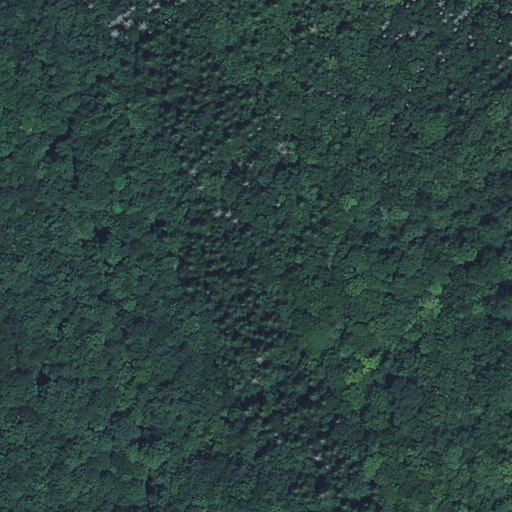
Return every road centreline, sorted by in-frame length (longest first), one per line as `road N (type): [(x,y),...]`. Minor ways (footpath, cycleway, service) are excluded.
road 1 (track): [(42,0),(79,61),(286,511)]
road 2 (track): [(151,511),(141,380),(58,84),(12,0)]
